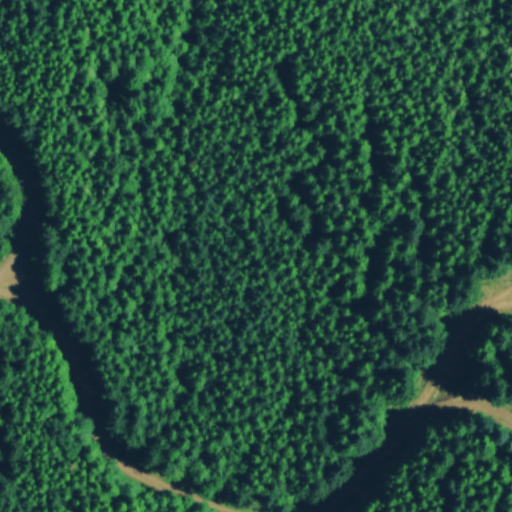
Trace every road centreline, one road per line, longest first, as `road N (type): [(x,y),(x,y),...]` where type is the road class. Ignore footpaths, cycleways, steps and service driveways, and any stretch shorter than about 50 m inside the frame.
road 1 (track): [(0,288),(31,300),(65,333),(117,439),(150,474),(224,511),(378,485),(421,422),(461,406),(511,422)]
road 2 (track): [(0,274),(22,252),(30,217),(24,176),(0,137)]
